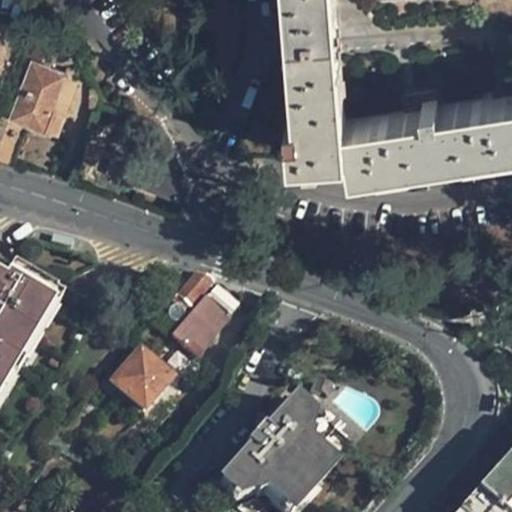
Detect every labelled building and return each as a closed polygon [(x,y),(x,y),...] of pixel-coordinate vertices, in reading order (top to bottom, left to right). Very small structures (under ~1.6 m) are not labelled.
[(290,154),(349,150),(336,0),(288,0),(297,112),(286,113),(290,154)] [(40,54),(45,40),(34,36),(29,50),(40,54)] [(35,61),(26,84),(24,91),(14,116),(47,130),(48,128),(60,132),(78,85),(65,79),(67,72),(35,61)] [(24,91),(26,84),(20,82),(17,90),(24,91)] [(372,127),(349,150),(350,169),(352,170),(511,143),(511,93),(466,101),(464,85),(441,89),(443,106),(371,117),(372,127)] [(146,143),(140,160),(186,176),(161,125),(129,114),(122,134),(146,143)] [(11,123),(0,153),(0,162),(16,168),(31,130),(11,123)] [(186,176),(140,160),(116,151),(107,175),(178,200),(186,176)] [(195,273),(170,302),(176,307),(182,300),(190,307),(209,285),(195,273)] [(0,384),(52,300),(11,275),(1,291),(0,290),(0,384)] [(217,284),(208,293),(231,314),(239,305),(217,284)] [(196,358),(231,318),(208,298),(173,338),(196,358)] [(144,411),(170,382),(139,355),(113,385),(144,411)] [(324,394),(331,379),(321,374),(314,389),(324,394)] [(298,430),(307,421),(308,420),(302,415),(288,402),(280,411),(270,423),(280,433),(269,445),(258,435),(243,451),(247,456),(217,487),(225,495),(233,502),(244,489),(247,490),(252,503),(253,506),(261,503),(271,511),(274,511),(325,458),(312,446),(313,441),(311,440),(298,435),(298,430)] [(308,420),(307,421),(298,430),(298,435),(311,440),(317,426),(320,420),(307,409),(302,415),(308,420)] [(280,433),(270,423),(258,435),(269,445),(280,433)] [(292,511),(335,467),(325,458),(274,511),(292,511)] [(511,511),(511,460),(469,511),(511,511)] [(233,502),(225,495),(220,501),(232,511),(252,503),(247,490),(244,489),(233,502)]
